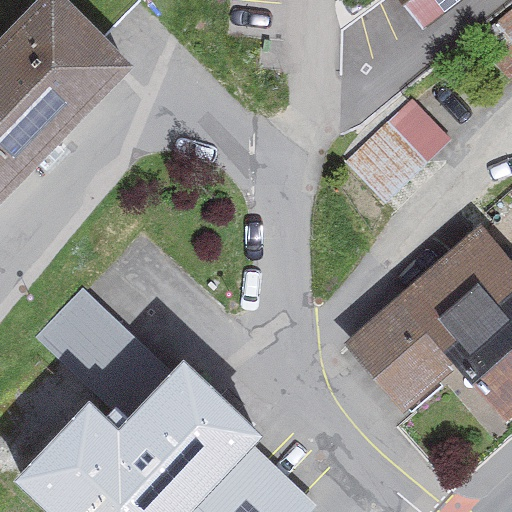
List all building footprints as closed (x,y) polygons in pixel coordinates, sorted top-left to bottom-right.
[(178,88),(88,0),(78,0),(0,78),(0,250),(9,259),(178,88)] [(419,0),(440,27),(476,0),(419,0)] [(511,36),(511,11),(500,20),(511,36)] [(390,209),(454,146),(407,98),(342,161),(390,209)] [(511,235),(501,224),(366,348),(428,414),(488,359),(511,384),(511,235)] [(154,352),(86,293),(40,345),(107,405),(154,352)] [(83,511),(247,511),(315,437),(232,364),(170,434),(131,399),(54,486),(83,511)]
